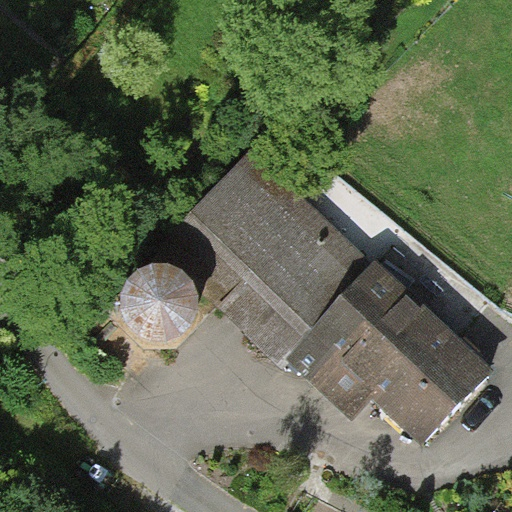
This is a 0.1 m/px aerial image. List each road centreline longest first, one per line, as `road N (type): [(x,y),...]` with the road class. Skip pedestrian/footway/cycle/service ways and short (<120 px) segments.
road 1 (unclassified): [(63,389),(117,452),(194,511)]
road 2 (residential): [(0,281),(63,389)]
